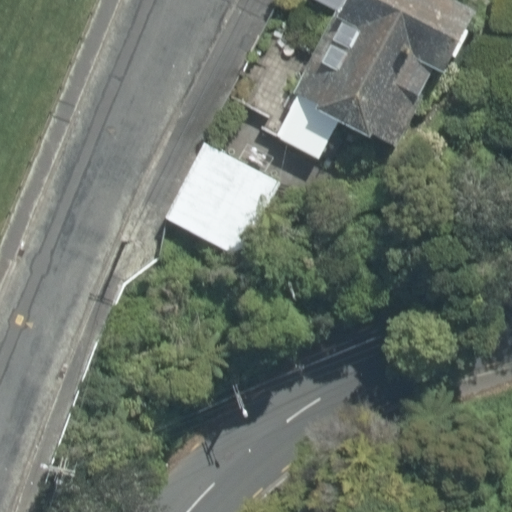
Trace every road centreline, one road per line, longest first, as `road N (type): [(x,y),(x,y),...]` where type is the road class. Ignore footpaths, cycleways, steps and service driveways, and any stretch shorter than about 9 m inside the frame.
road 1 (residential): [(0,409),(176,0)]
road 2 (residential): [(511,328),(357,371),(255,441),(176,511)]
